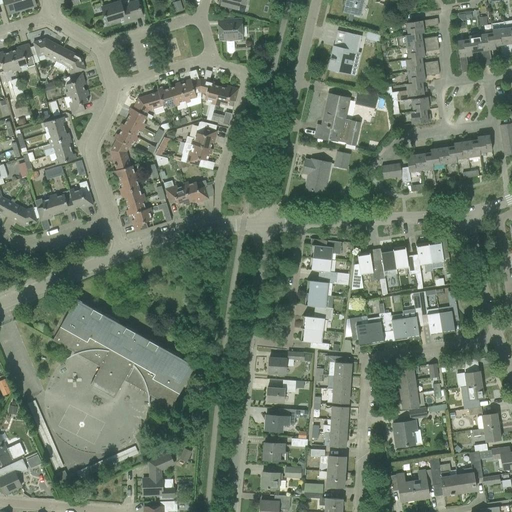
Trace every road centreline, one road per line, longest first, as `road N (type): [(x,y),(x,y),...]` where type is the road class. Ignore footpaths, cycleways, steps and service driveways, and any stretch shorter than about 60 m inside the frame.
road 1 (residential): [(356,511),(369,358),(497,338)]
road 2 (residential): [(266,223),(315,0)]
road 3 (residential): [(216,226),(216,181),(245,75),(210,62)]
road 4 (residential): [(230,511),(247,339)]
road 5 (unclassified): [(300,222),(466,212)]
road 6 (residential): [(247,339),(286,346),(300,222)]
road 7 (residential): [(110,220),(90,155),(110,86)]
road 8 (residential): [(0,305),(120,253)]
